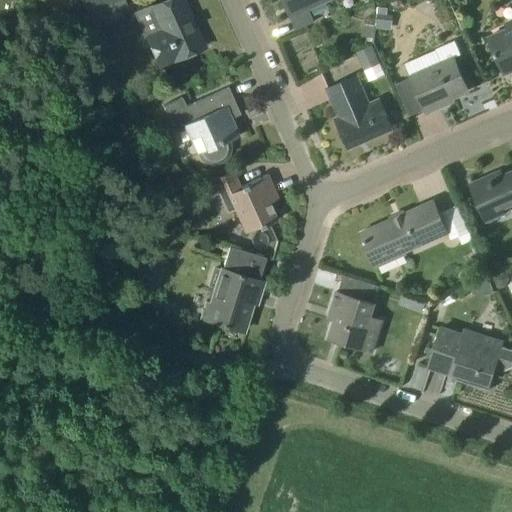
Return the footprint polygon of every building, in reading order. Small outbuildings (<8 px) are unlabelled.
[(128,7),(124,0),(82,0),(92,23),(128,7)] [(183,0),(166,0),(152,7),(138,13),(160,65),(176,59),(204,47),(204,46),(200,47),(189,22),(193,20),(183,0)] [(283,0),(287,8),(294,4),(299,15),(332,0),(283,0)] [(511,28),(488,38),(504,75),(511,71),(511,28)] [(468,91),(454,58),(461,55),(455,41),(436,50),(442,63),(411,77),(426,113),(441,107),(440,103),(468,91)] [(372,46),(356,53),(364,70),(380,63),(372,46)] [(364,141),(392,129),(380,101),(369,106),(357,77),(328,89),(340,118),(336,120),(348,148),(350,147),(349,145),(363,139),(364,141)] [(223,161),(225,160),(226,158),(228,157),(229,155),(229,153),(230,151),(230,149),(231,147),(230,145),(230,143),(229,141),(239,136),(228,111),(237,107),(229,87),(186,106),(182,96),(163,105),(173,129),(184,124),(190,138),(199,134),(206,150),(199,153),(200,155),(201,157),(202,158),(204,160),(205,161),(207,162),(209,163),(211,163),(213,164),(215,163),(217,163),(219,163),(221,162),(223,161)] [(511,172),(492,181),(490,176),(470,185),(484,217),(511,204),(511,172)] [(260,228),(270,223),(277,220),(267,197),(275,193),(267,175),(241,186),(242,187),(221,196),(228,212),(235,208),(245,232),(259,226),(260,228)] [(360,233),(374,265),(447,232),(434,201),(360,233)] [(161,249),(139,243),(135,256),(140,257),(133,281),(158,287),(167,256),(159,254),(161,249)] [(217,286),(212,302),(205,300),(200,318),(206,320),(243,331),(266,257),(229,245),(222,270),(220,270),(219,270),(217,270),(216,270),(215,270),(213,271),(212,272),(211,273),(211,274),(210,276),(210,277),(210,279),(210,280),(211,282),(212,283),(213,284),(214,285),(215,285),(217,286)] [(504,265),(499,254),(487,259),(493,270),(504,265)] [(373,304),(379,286),(364,282),(360,295),(355,293),(354,297),(337,292),(332,307),(338,309),(329,339),(372,353),(382,320),(370,316),(375,304),(373,304)] [(426,302),(416,299),(415,300),(412,308),(412,309),(422,312),(426,303),(426,302)] [(464,329),(462,335),(441,328),(429,366),(451,373),(452,371),(458,373),(456,379),(487,389),(494,366),(505,370),(511,366),(511,349),(501,346),(502,341),(464,329)]
